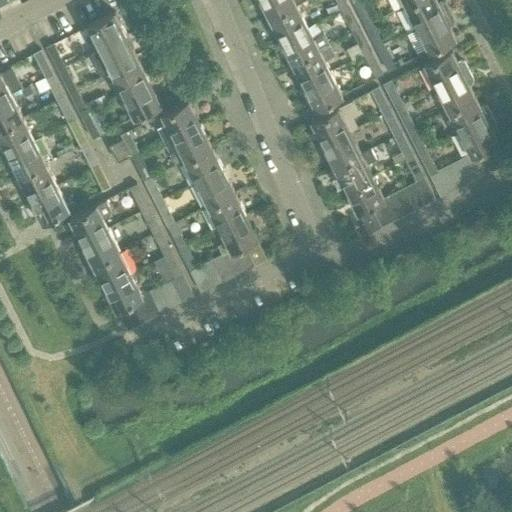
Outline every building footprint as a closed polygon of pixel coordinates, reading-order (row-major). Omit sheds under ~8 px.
[(259,0),(268,17),(295,3),(296,3),(301,0),(259,0)] [(388,0),(394,10),(404,5),(414,0),(388,0)] [(437,0),(414,0),(404,5),(416,28),(450,11),(445,2),(440,0),(438,2),(437,0)] [(373,21),(363,2),(355,6),(364,25),(373,21)] [(295,3),(268,17),(280,40),(307,26),(295,3)] [(358,24),(348,5),(341,9),(350,28),(358,24)] [(98,49),(126,35),(114,11),(86,26),(98,49)] [(450,11),(416,28),(428,50),(456,36),(455,36),(450,25),(452,24),(454,19),(450,11)] [(384,44),(375,25),(366,29),(376,48),(384,44)] [(307,26),(280,40),(291,62),(330,42),(324,32),(313,37),(307,26)] [(369,46),(360,27),(352,31),(362,50),(369,46)] [(97,49),(90,53),(102,76),(108,73),(110,72),(138,58),(126,35),(98,49),(97,49)] [(330,42),(291,62),(303,85),(330,71),(324,60),(335,54),(330,42)] [(65,66),(56,47),(48,50),(58,70),(65,66)] [(396,67),(386,47),(378,52),(388,71),(396,67)] [(51,68),(41,49),(33,53),(43,72),(51,68)] [(435,86),(469,69),(465,61),(460,60),(458,61),(452,49),(424,63),(435,86)] [(381,69),(371,50),(364,54),(373,73),(381,69)] [(121,95),(150,80),(138,58),(110,72),(121,95)] [(77,89),(67,69),(60,73),(70,93),(77,89)] [(447,109),(475,95),(469,84),(471,83),(473,78),(469,69),(435,86),(447,109)] [(330,71),(303,85),(314,107),(315,108),(342,94),(330,71)] [(0,99),(11,94),(0,72),(0,99)] [(62,91),(53,72),(45,76),(55,95),(62,91)] [(133,117),(161,102),(150,80),(121,95),(133,117)] [(403,102),(393,83),(385,87),(395,106),(403,102)] [(388,105),(378,86),(370,90),(380,109),(388,105)] [(88,111),(78,92),(71,96),(81,115),(88,111)] [(0,127),(22,117),(11,94),(0,99),(0,127)] [(74,114),(65,95),(57,99),(66,118),(74,114)] [(458,132),(492,115),(487,106),(482,104),(480,105),(475,95),(447,109),(458,132)] [(165,124),(157,128),(163,141),(200,122),(189,99),(160,114),(165,124)] [(338,107),(310,121),(322,144),(349,130),(358,126),(352,115),(359,112),(353,99),(338,107)] [(415,125),(405,106),(397,110),(406,129),(415,125)] [(399,128),(390,109),(382,113),(392,132),(399,128)] [(100,134),(90,114),(83,118),(93,138),(100,134)] [(495,141),(495,142),(498,141),(492,129),(494,128),(496,123),(492,115),(458,132),(469,154),(473,152),(484,146),(495,141)] [(0,140),(7,153),(34,139),(22,117),(0,127),(0,140)] [(85,136),(76,118),(68,122),(78,140),(85,136)] [(200,122),(163,141),(175,164),(183,160),(212,145),(200,122)] [(426,148),(416,128),(408,133),(418,152),(426,148)] [(349,130),(322,144),(333,166),(361,152),(349,130)] [(410,150),(401,132),(394,136),(403,154),(410,150)] [(140,152),(131,134),(122,138),(132,156),(140,152)] [(42,135),(34,139),(7,153),(18,176),(45,162),(53,158),(42,135)] [(116,162),(130,154),(122,138),(108,146),(116,162)] [(97,159),(87,140),(80,144),(89,163),(97,159)] [(505,162),(495,142),(495,141),(484,146),(495,167),(505,162)] [(212,145),(183,160),(195,182),(223,168),(212,145)] [(484,173),(495,167),(484,146),(473,152),(484,173)] [(361,152),(333,166),(345,189),(372,175),(366,164),(377,158),(371,147),(361,152)] [(438,170),(428,151),(419,155),(429,174),(438,170)] [(473,178),(484,173),(473,152),(469,154),(463,157),(473,178)] [(422,173),(413,155),(405,158),(414,176),(422,173)] [(152,175),(143,157),(134,161),(143,180),(152,175)] [(462,184),(473,178),(463,157),(452,162),(462,184)] [(29,198),(57,184),(45,162),(18,176),(29,198)] [(451,189),(462,184),(452,162),(441,168),(451,189)] [(108,182),(99,163),(91,167),(101,186),(108,182)] [(223,168),(195,182),(206,205),(234,190),(223,168)] [(440,195),(451,189),(441,168),(438,170),(429,174),(440,195)] [(372,175),(345,189),(356,212),(358,211),(358,210),(369,204),(380,199),(390,220),(401,214),(391,193),(383,197),(372,175)] [(417,180),(412,183),(423,204),(434,198),(424,177),(417,180)] [(163,198),(154,179),(146,184),(155,202),(163,198)] [(136,183),(129,186),(139,206),(146,202),(136,183)] [(412,183),(402,188),(412,209),(423,204),(412,183)] [(41,221),(68,208),(57,184),(29,198),(41,221)] [(402,188),(391,193),(401,214),(412,209),(402,188)] [(234,190),(206,205),(217,228),(246,213),(234,190)] [(96,204),(69,217),(80,241),(108,227),(102,216),(112,210),(106,199),(96,204)] [(380,199),(369,204),(380,225),(390,220),(380,199)] [(175,221),(166,202),(157,206),(166,225),(175,221)] [(369,204),(358,210),(358,211),(368,231),(380,225),(369,204)] [(148,206),(141,210),(150,229),(158,225),(148,206)] [(246,213),(217,228),(224,241),(218,244),(222,253),(222,254),(234,248),(244,242),(255,264),(266,258),(255,237),(257,236),(246,213)] [(187,243),(179,228),(177,225),(168,229),(178,248),(187,243)] [(108,227),(80,241),(92,263),(119,249),(108,227)] [(159,229),(152,232),(162,251),(169,247),(159,229)] [(244,242),(234,248),(244,269),(255,264),(244,242)] [(189,247),(180,252),(189,270),(198,265),(189,247)] [(234,248),(222,254),(233,275),(244,269),(234,248)] [(119,249),(92,263),(103,285),(130,272),(119,249)] [(180,270),(171,251),(164,255),(173,274),(180,270)] [(222,253),(211,259),(222,280),(233,275),(222,254),(222,253)] [(211,259),(200,264),(212,286),(222,280),(211,259)] [(198,265),(189,270),(200,292),(202,291),(212,286),(200,264),(198,265)] [(116,306),(128,301),(139,295),(141,294),(130,272),(103,285),(115,309),(117,308),(116,306)] [(171,279),(182,300),(193,295),(182,273),(171,279)] [(171,306),(182,300),(171,279),(160,284),(171,306)] [(160,312),(171,306),(160,284),(149,290),(160,312)] [(150,317),(160,312),(149,290),(141,294),(139,295),(150,317)] [(138,323),(150,317),(139,295),(128,301),(138,323)] [(127,328),(138,323),(128,301),(116,306),(117,308),(127,328)] [(99,361),(105,358),(100,348),(94,351),(99,361)]
